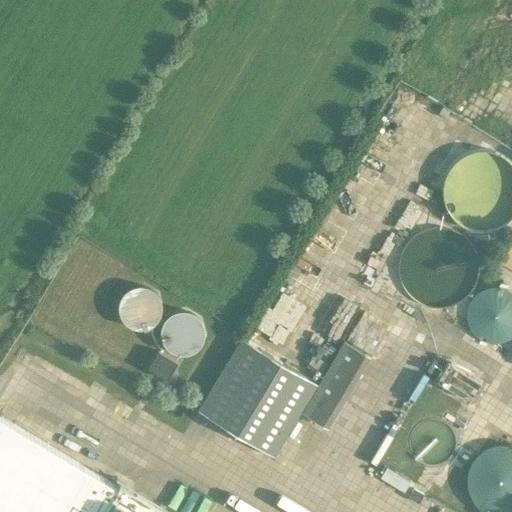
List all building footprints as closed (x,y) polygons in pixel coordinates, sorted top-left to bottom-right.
[(162,349),(197,351),(199,311),(164,309),(162,349)] [(373,340),(371,316),(353,317),(356,341),(373,340)] [(197,410),(207,416),(273,455),(316,382),(241,337),(197,410)] [(148,368),(166,378),(176,361),(157,350),(148,368)] [(452,361),(438,380),(467,402),(481,383),(452,361)] [(161,511),(163,510),(160,509),(160,511),(128,492),(117,485),(0,415),(0,511),(161,511)] [(386,468),(380,477),(404,492),(409,482),(386,468)] [(413,489),(408,497),(418,503),(422,494),(413,489)]
